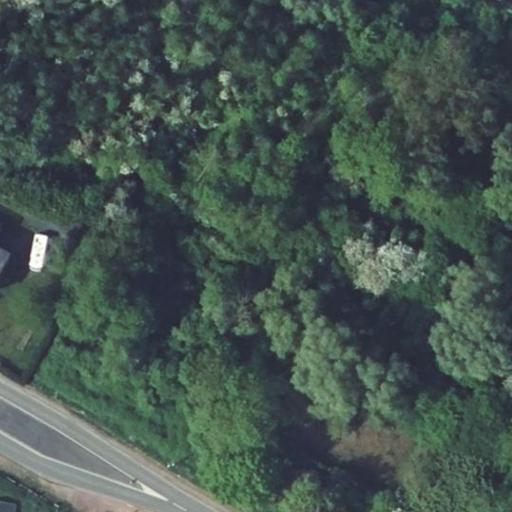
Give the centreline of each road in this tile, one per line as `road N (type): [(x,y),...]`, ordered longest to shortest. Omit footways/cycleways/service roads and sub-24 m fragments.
road 1 (residential): [(192,511),(0,389)]
road 2 (residential): [(0,442),(171,511)]
